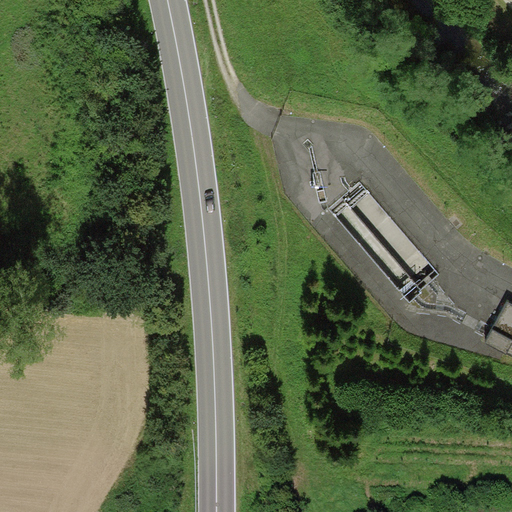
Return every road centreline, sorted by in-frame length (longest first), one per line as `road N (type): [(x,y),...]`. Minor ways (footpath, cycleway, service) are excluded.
road 1 (primary): [(172,0),(208,188),(219,301),(221,511)]
road 2 (track): [(283,132),(255,120),(207,0)]
